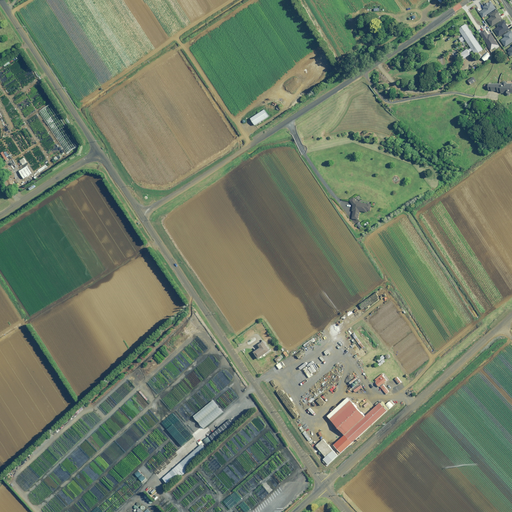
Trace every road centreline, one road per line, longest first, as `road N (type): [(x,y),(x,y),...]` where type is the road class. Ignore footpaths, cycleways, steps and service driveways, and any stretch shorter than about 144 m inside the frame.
road 1 (unclassified): [(467,0),(141,215)]
road 2 (unclassified): [(141,215),(323,485)]
road 3 (tertiary): [(323,485),(497,326)]
road 4 (unclassified): [(0,0),(99,150)]
